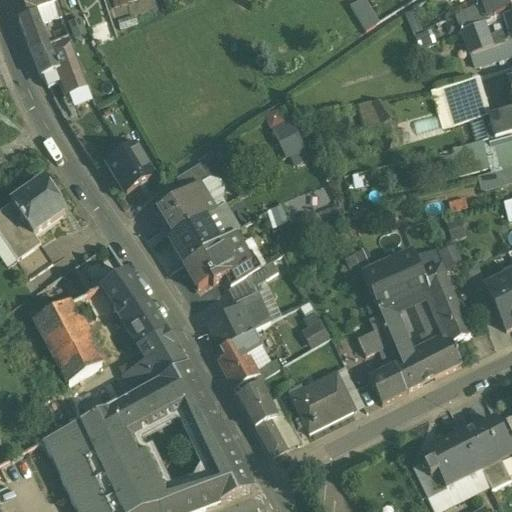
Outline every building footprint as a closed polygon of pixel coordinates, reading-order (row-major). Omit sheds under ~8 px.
[(53,0),(23,0),(29,15),(36,13),(34,10),(55,3),(53,0)] [(132,0),(108,0),(111,9),(133,2),(132,0)] [(511,0),(496,0),(495,1),(484,6),(489,21),(501,17),(511,12),(511,0)] [(376,28),(360,3),(350,9),(366,35),(376,28)] [(481,12),(460,20),(465,33),(483,27),(486,26),(481,12)] [(48,46),(36,13),(29,15),(19,19),(42,77),(58,71),(59,70),(50,49),(50,50),(48,46)] [(114,38),(105,18),(91,25),(99,44),(114,38)] [(465,33),(463,34),(471,57),(492,50),(489,41),(483,27),(465,33)] [(506,34),(494,37),(489,41),(492,50),(509,45),(506,34)] [(87,87),(68,39),(48,46),(50,50),(50,49),(59,70),(58,71),(67,95),(87,87)] [(492,50),(471,57),(476,70),(511,59),(511,44),(509,45),(492,50)] [(87,87),(67,95),(58,71),(43,77),(48,88),(58,84),(64,98),(62,99),(68,110),(92,101),(87,87)] [(479,80),(460,86),(439,91),(451,130),(490,118),(479,80)] [(361,131),(385,123),(378,103),(354,111),(361,131)] [(511,119),(490,126),(494,142),(511,137),(511,119)] [(267,132),(290,170),(307,160),(285,121),(267,132)] [(511,137),(494,142),(481,146),(485,160),(485,161),(497,158),(503,156),(502,153),(511,150),(511,137)] [(133,147),(107,164),(126,195),(153,179),(133,147)] [(485,160),(477,162),(480,173),(500,168),(497,158),(485,161),(485,160)] [(201,168),(177,183),(185,195),(199,186),(200,188),(209,182),(201,168)] [(42,185),(11,206),(33,237),(64,216),(42,185)] [(185,195),(155,213),(172,241),(205,221),(216,214),(200,188),(199,186),(185,195)] [(11,206),(0,213),(0,238),(17,263),(40,247),(33,237),(11,206)] [(405,234),(414,260),(467,244),(458,217),(423,226),(405,234)] [(172,241),(169,243),(183,267),(219,245),(205,221),(172,241)] [(247,259),(234,236),(219,245),(234,269),(210,283),(213,288),(224,281),(230,290),(260,271),(251,256),(247,259)] [(219,245),(183,267),(198,291),(210,283),(234,269),(219,245)] [(40,247),(17,263),(29,281),(53,265),(40,247)] [(441,258),(449,278),(465,272),(457,251),(441,258)] [(413,257),(362,279),(376,311),(391,304),(394,311),(395,310),(411,303),(410,303),(427,295),(429,294),(422,278),(414,260),(413,257)] [(354,259),(344,263),(351,278),(360,274),(354,259)] [(485,290),(475,269),(465,272),(469,281),(466,282),(476,304),(489,298),(485,290)] [(440,271),(422,278),(429,294),(427,295),(447,343),(450,349),(451,348),(469,340),(440,271)] [(93,289),(82,273),(66,283),(78,302),(96,293),(93,289)] [(147,301),(128,274),(115,281),(113,275),(103,280),(104,282),(106,285),(106,286),(106,288),(108,287),(115,302),(112,304),(116,311),(116,312),(119,317),(147,301)] [(511,276),(485,290),(489,298),(506,333),(511,330),(511,276)] [(104,282),(93,289),(96,293),(106,288),(106,286),(106,285),(104,282)] [(61,309),(35,323),(48,347),(81,329),(116,312),(116,311),(112,304),(115,302),(108,287),(106,288),(96,293),(78,302),(70,306),(69,307),(68,305),(61,309)] [(70,306),(63,295),(55,300),(61,309),(68,305),(69,307),(70,306)] [(258,296),(236,306),(238,311),(232,314),(229,309),(218,315),(220,320),(209,326),(220,350),(239,340),(271,325),(258,296)] [(167,332),(147,301),(119,317),(147,361),(175,346),(167,332)] [(391,304),(376,311),(380,319),(385,330),(385,331),(396,326),(396,327),(397,327),(399,320),(395,310),(394,311),(391,304)] [(314,319),(295,330),(307,352),(326,341),(314,319)] [(380,319),(369,324),(374,335),(385,330),(380,319)] [(396,327),(396,326),(385,331),(393,347),(401,365),(395,368),(407,394),(422,387),(410,361),(396,327)] [(69,387),(101,369),(81,329),(48,347),(69,387)] [(374,335),(357,342),(365,359),(387,350),(393,347),(385,331),(385,330),(374,335)] [(263,382),(239,340),(220,350),(225,358),(217,362),(237,397),(260,384),(263,382)] [(447,343),(410,361),(422,387),(460,369),(451,348),(450,349),(447,343)] [(175,346),(147,361),(159,381),(187,366),(175,346)] [(401,365),(393,347),(387,350),(391,359),(394,367),(395,368),(401,365)] [(147,361),(109,383),(120,403),(159,381),(147,361)] [(120,403),(116,405),(133,439),(181,414),(191,436),(218,422),(187,366),(159,381),(120,403)] [(394,367),(369,380),(382,406),(407,394),(395,368),(394,367)] [(336,377),(290,399),(308,436),(354,413),(336,377)] [(260,384),(237,397),(255,429),(270,422),(277,418),(260,384)] [(133,439),(116,405),(86,421),(71,430),(104,499),(114,494),(119,511),(196,511),(205,509),(194,485),(168,493),(150,457),(149,455),(148,455),(147,455),(146,456),(142,458),(133,439)] [(218,422),(191,436),(207,469),(194,485),(205,509),(253,489),(237,455),(218,422)] [(270,422),(255,429),(272,459),(286,451),(270,422)] [(511,456),(495,422),(476,432),(474,428),(461,435),(481,474),(500,464),(511,457),(511,456)] [(71,430),(42,445),(74,511),(119,511),(114,494),(104,499),(71,430)] [(461,435),(425,453),(431,465),(430,466),(436,478),(437,477),(445,492),(481,474),(461,435)] [(500,464),(481,474),(492,495),(511,486),(500,464)]
